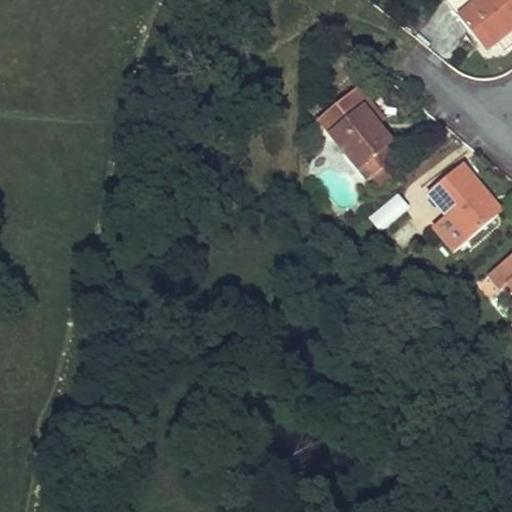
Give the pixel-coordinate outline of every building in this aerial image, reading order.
[(449,0),(449,1),(457,12),(472,0),(449,0)] [(511,0),(478,0),(457,17),(487,53),(499,43),(511,32),(511,0)] [(505,51),(511,45),(511,32),(499,43),(505,51)] [(384,121),(358,89),(351,95),(377,126),(384,121)] [(377,126),(351,95),(319,122),(368,182),(371,180),(392,162),(395,160),(385,148),(392,143),(377,126)] [(380,191),(401,173),(392,162),(371,180),(380,191)] [(494,220),(477,199),(485,193),(462,166),(428,195),(446,217),(433,229),(454,254),(494,220)] [(502,213),(485,193),(477,199),(494,220),(502,213)] [(369,220),(382,235),(411,209),(398,195),(369,220)] [(511,256),(488,277),(501,292),(508,285),(511,289),(511,256)]
